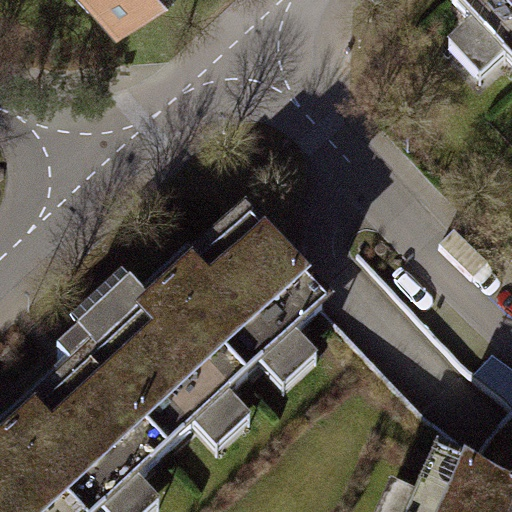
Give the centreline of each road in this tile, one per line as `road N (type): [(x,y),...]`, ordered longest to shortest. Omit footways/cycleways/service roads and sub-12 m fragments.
road 1 (residential): [(239,41),(511,325)]
road 2 (residential): [(239,41),(90,174)]
road 3 (residential): [(90,174),(0,261)]
